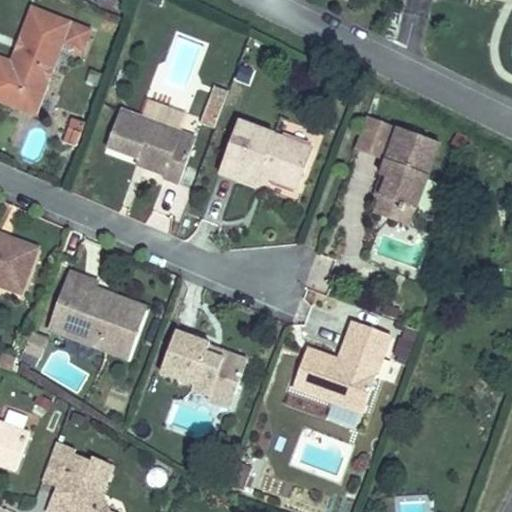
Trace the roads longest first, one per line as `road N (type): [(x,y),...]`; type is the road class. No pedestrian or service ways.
road 1 (residential): [(270,275),(187,255),(0,171)]
road 2 (residential): [(277,0),(511,116)]
